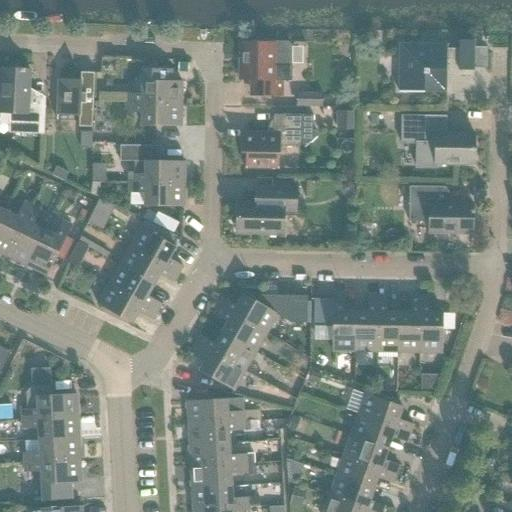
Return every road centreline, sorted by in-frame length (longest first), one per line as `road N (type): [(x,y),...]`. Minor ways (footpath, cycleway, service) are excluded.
road 1 (residential): [(209,259),(214,50),(0,46)]
road 2 (residential): [(499,266),(209,259)]
road 3 (residential): [(417,511),(499,266)]
road 4 (residential): [(499,266),(500,53)]
road 5 (residential): [(119,378),(157,373),(209,259)]
road 6 (unclassified): [(0,315),(119,378)]
road 7 (unclassified): [(119,378),(126,511)]
